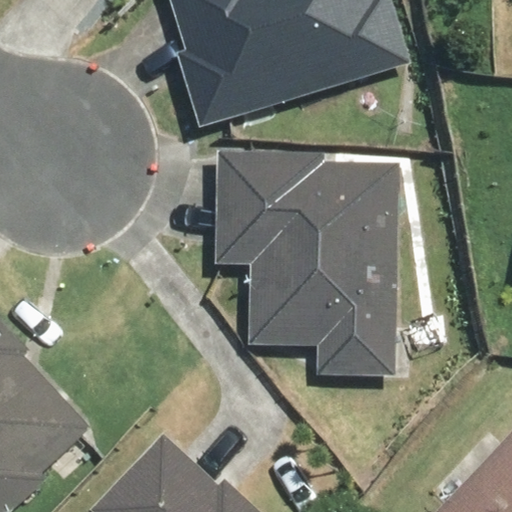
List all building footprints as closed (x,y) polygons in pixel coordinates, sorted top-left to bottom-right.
[(179,57),(203,133),(415,65),(393,0),(171,0),(188,54),(179,57)] [(399,377),(401,166),(325,165),(325,153),(218,152),(217,269),(251,270),(251,351),(319,351),(319,376),(399,377)] [(0,321),(0,511),(12,511),(101,435),(0,321)] [(511,511),(511,432),(439,511),(511,511)] [(257,511),(230,485),(223,493),(167,439),(96,511),(257,511)]
